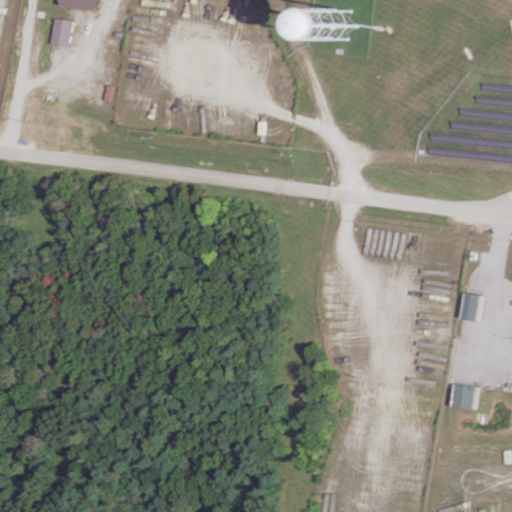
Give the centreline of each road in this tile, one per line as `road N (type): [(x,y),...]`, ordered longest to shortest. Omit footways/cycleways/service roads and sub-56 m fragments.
road 1 (residential): [(0,148),(348,197)]
road 2 (residential): [(348,197),(511,216)]
